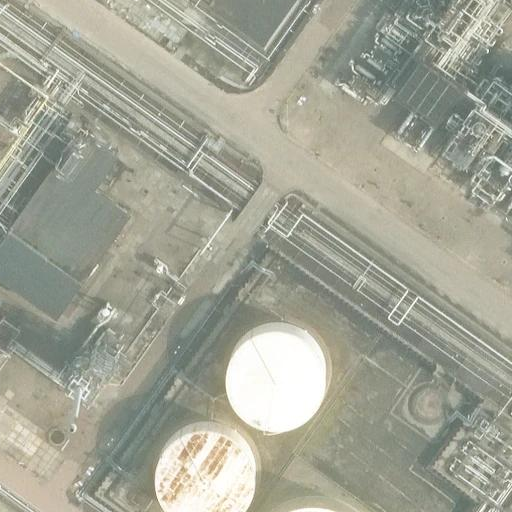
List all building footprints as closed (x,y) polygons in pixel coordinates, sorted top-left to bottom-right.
[(301,18),(302,0),(283,0),(282,16),(301,18)] [(403,0),(370,39),(410,108),(401,136),(461,154),(450,190),(503,206),(511,222),(511,84),(491,66),(511,0),(403,0)] [(78,123),(7,224),(0,235),(0,271),(57,310),(81,275),(83,277),(131,209),(98,184),(119,151),(78,123)] [(227,369),(238,391),(257,406),(281,411),(305,404),(323,386),(330,363),(326,338),(310,319),(288,309),(263,310),(242,323),(229,344),(227,369)] [(0,320),(0,377),(49,411),(67,384),(8,344),(16,332),(0,320)] [(154,478),(164,501),(179,511),(232,511),(249,496),(257,472),(252,448),(237,428),(215,418),(190,420),(169,432),(156,453),(154,478)] [(365,511),(357,503),(327,491),(293,495),(267,511),(365,511)]
